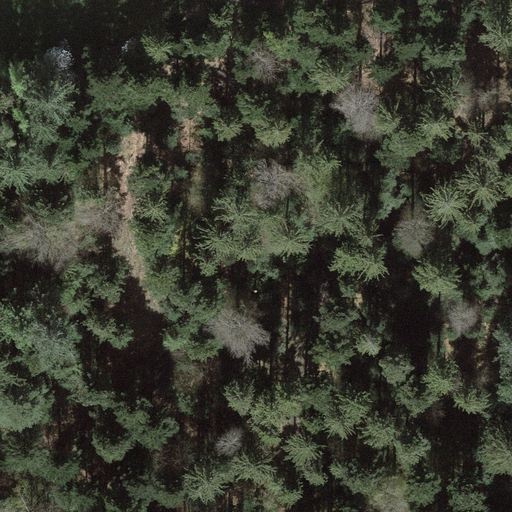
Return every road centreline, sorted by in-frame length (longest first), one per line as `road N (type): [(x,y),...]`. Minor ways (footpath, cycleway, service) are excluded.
road 1 (track): [(272,511),(310,364),(324,247),(276,110),(221,56),(161,34)]
road 2 (track): [(0,79),(249,0)]
